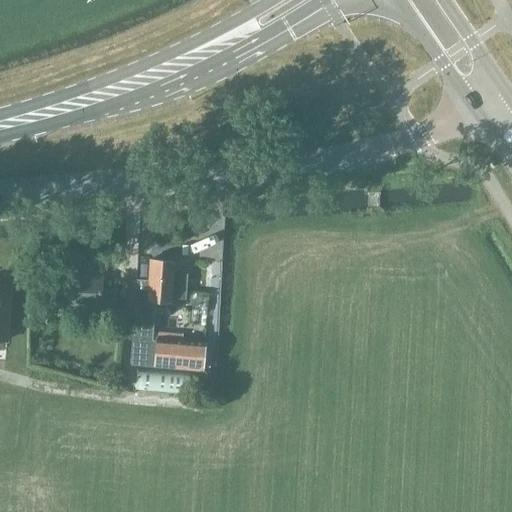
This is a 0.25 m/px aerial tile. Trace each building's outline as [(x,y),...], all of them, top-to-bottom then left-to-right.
[(150,259),(149,301),(173,302),(173,291),(186,292),(186,275),(174,274),(174,260),(150,259)] [(53,307),(100,309),(99,314),(112,315),(113,292),(99,291),(100,278),(54,276),(53,307)] [(0,340),(7,341),(10,286),(0,285),(0,340)] [(136,305),(132,364),(155,366),(157,342),(153,342),(153,339),(155,306),(136,305)] [(157,342),(155,366),(205,369),(207,341),(157,338),(157,342)] [(137,390),(188,393),(190,374),(138,370),(137,390)]
